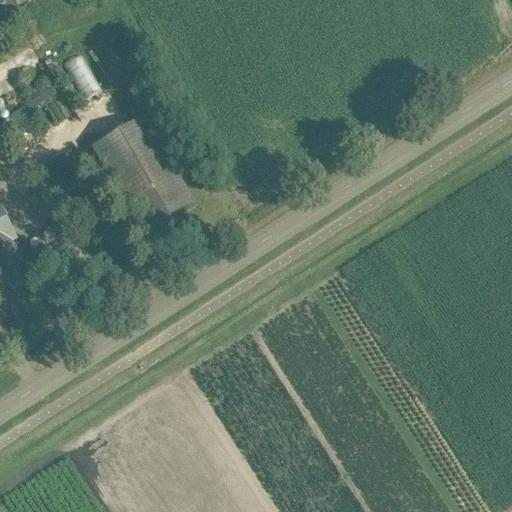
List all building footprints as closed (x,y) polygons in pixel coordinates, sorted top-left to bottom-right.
[(0,0),(0,18),(1,18),(33,0),(0,0)] [(144,119),(91,148),(141,235),(193,205),(144,119)] [(83,153),(37,182),(52,206),(98,178),(83,153)] [(0,250),(13,243),(17,241),(0,209),(0,250)] [(33,281),(13,243),(0,250),(0,269),(12,293),(33,281)]
